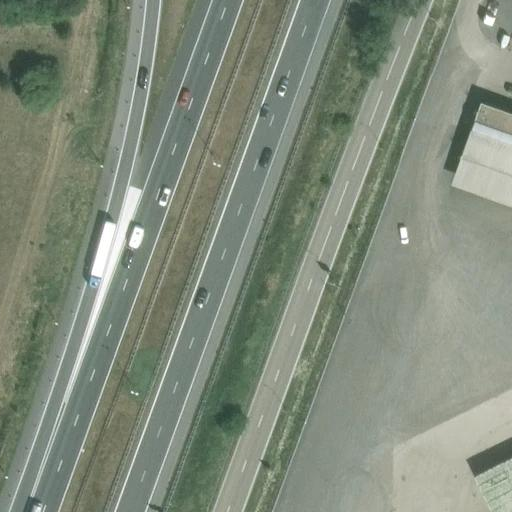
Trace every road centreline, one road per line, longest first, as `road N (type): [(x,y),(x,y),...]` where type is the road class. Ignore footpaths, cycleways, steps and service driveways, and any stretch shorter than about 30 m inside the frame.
road 1 (tertiary): [(226,511),(417,0)]
road 2 (motorway): [(228,0),(43,511)]
road 3 (motorway): [(130,511),(315,0)]
road 4 (motorway): [(149,0),(121,183),(38,511)]
